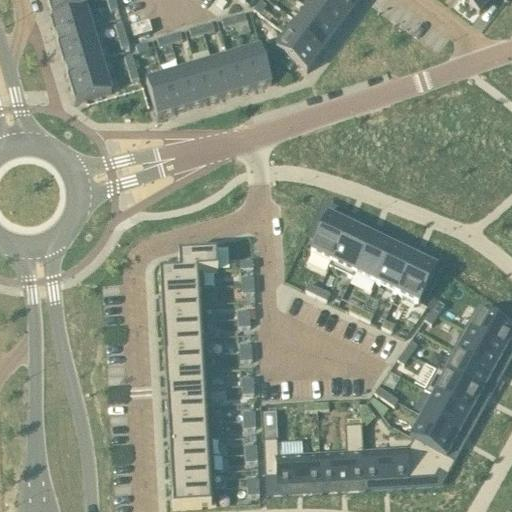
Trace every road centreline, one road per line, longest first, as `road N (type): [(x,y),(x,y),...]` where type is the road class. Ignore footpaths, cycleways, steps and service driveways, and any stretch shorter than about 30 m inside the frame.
road 1 (residential): [(257,177),(259,218),(154,249),(132,268),(146,511)]
road 2 (residential): [(511,271),(470,239),(362,195),(287,176),(257,177)]
road 3 (tertiary): [(93,511),(48,244)]
road 4 (residential): [(250,138),(475,63)]
road 5 (tertiary): [(34,340),(40,511)]
